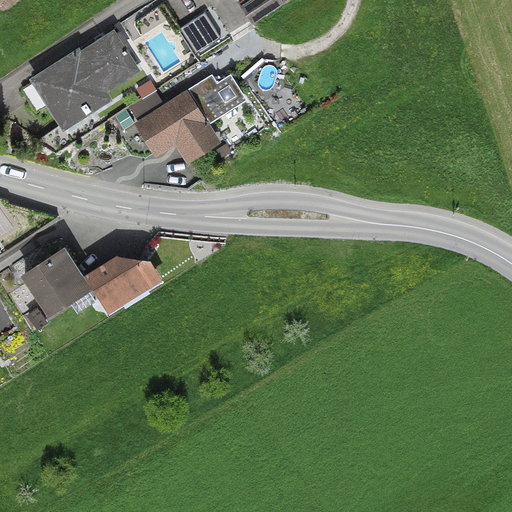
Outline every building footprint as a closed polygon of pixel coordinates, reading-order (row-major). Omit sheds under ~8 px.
[(253,23),(284,3),(282,0),(242,0),(239,2),(253,23)] [(221,37),(204,12),(180,28),(196,53),(221,37)] [(141,71),(114,30),(81,51),(79,48),(29,80),(63,133),(114,100),(108,92),(141,71)] [(212,74),(189,89),(211,124),(248,100),(231,74),(217,82),(212,74)] [(137,121),(134,123),(155,157),(176,144),(188,162),(219,143),(186,89),(163,103),(156,91),(129,107),(137,121)] [(47,318),(92,291),(64,247),(21,276),(47,318)] [(116,255),(85,276),(110,314),(163,280),(151,262),(116,255)]
